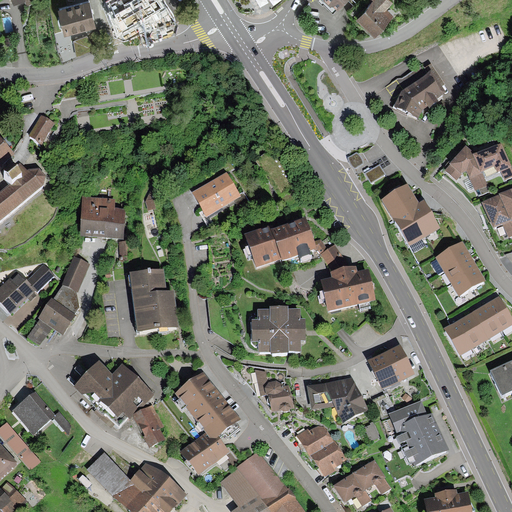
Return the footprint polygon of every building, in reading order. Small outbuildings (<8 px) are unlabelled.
[(90,0),(58,8),(65,36),(97,28),(90,0)] [(162,0),(109,0),(107,2),(125,39),(176,22),(162,0)] [(346,0),(322,0),(330,8),(332,6),(337,10),(346,0)] [(391,2),(388,0),(370,0),(372,2),(356,18),(373,34),(391,16),(384,9),(391,2)] [(88,35),(74,40),(76,56),(96,49),(88,35)] [(394,109),(418,121),(423,112),(447,96),(433,74),(401,94),(394,109)] [(66,93),(63,100),(83,96),(81,83),(72,87),(66,93)] [(30,136),(42,146),(57,124),(44,115),(30,136)] [(1,134),(0,135),(0,163),(14,152),(1,134)] [(497,173),(497,175),(501,173),(505,182),(511,179),(511,167),(503,145),(475,156),(485,178),(497,173)] [(475,156),(466,146),(450,165),(450,166),(445,171),(456,182),(462,176),(467,173),(475,192),(488,186),(485,178),(475,156)] [(267,154),(256,162),(280,200),(291,192),(299,183),(281,153),(267,154)] [(355,170),(363,165),(362,160),(360,156),(357,154),(349,159),(349,163),(352,167),(355,170)] [(0,191),(0,222),(46,185),(31,165),(0,191)] [(365,175),(371,185),(386,176),(380,166),(365,175)] [(242,199),(227,173),(192,194),(207,220),(242,199)] [(419,205),(407,187),(382,202),(410,248),(440,229),(423,203),(419,205)] [(511,188),(500,194),(500,195),(511,221),(511,188)] [(509,239),(511,237),(511,221),(500,195),(482,203),(494,228),(503,224),(509,239)] [(115,200),(83,199),(81,239),(123,241),(124,212),(114,211),(115,200)] [(262,230),(245,236),(257,270),(281,262),(282,264),(299,259),(300,263),(313,258),(311,254),(317,252),(306,219),(270,232),(269,230),(263,232),(262,230)] [(317,250),(318,250),(334,274),(349,271),(345,258),(335,246),(328,250),(320,240),(314,242),(317,250)] [(468,253),(464,245),(437,260),(460,299),(486,283),(481,274),(474,261),(468,253)] [(63,287),(77,295),(90,265),(75,257),(62,286),(63,287)] [(0,287),(0,305),(11,316),(28,300),(31,303),(37,296),(35,294),(36,293),(37,294),(56,276),(45,265),(27,282),(18,272),(0,287)] [(132,272),(139,333),(173,330),(170,290),(165,290),(163,269),(132,272)] [(333,280),(322,283),(329,314),(376,303),(369,273),(357,275),(355,269),(349,271),(334,274),(331,275),(333,280)] [(77,295),(63,287),(38,320),(40,322),(29,338),(40,346),(53,329),(63,336),(77,317),(75,316),(79,309),(77,295)] [(511,327),(511,319),(500,298),(491,303),(481,309),(462,320),(452,326),(444,331),(460,358),(511,327)] [(270,312),(258,312),(259,322),(252,322),(252,346),(258,346),(259,356),(270,356),(270,358),(290,357),(290,355),(302,355),(302,344),(306,344),(306,321),(301,321),(301,311),(289,311),(289,309),(270,309),(270,312)] [(401,348),(369,363),(382,392),(415,377),(401,348)] [(99,399),(118,417),(123,413),(129,418),(155,394),(123,364),(113,374),(99,360),(74,386),(82,395),(94,392),(100,398),(99,399)] [(511,365),(491,375),(503,400),(511,395),(511,365)] [(268,370),(256,370),(262,394),(271,395),(273,409),(294,407),(292,389),(284,390),(283,381),(279,378),(270,377),(268,370)] [(180,454),(199,477),(230,452),(220,441),(225,436),(228,440),(242,429),(239,425),(244,421),(204,372),(175,396),(205,433),(180,454)] [(338,405),(345,420),(371,409),(365,392),(360,378),(311,385),(314,408),(338,405)] [(56,417),(55,416),(36,393),(14,412),(34,436),(53,419),(56,417)] [(389,416),(396,413),(388,395),(374,401),(382,421),(390,417),(389,416)] [(396,413),(389,416),(390,417),(400,440),(398,441),(410,467),(413,465),(416,468),(451,453),(433,415),(428,417),(422,402),(396,413)] [(153,406),(133,416),(138,426),(140,426),(145,436),(144,437),(150,448),(166,440),(160,429),(164,427),(153,406)] [(56,417),(53,419),(68,436),(71,427),(59,412),(55,416),(56,417)] [(5,423),(0,427),(0,436),(31,471),(40,462),(5,423)] [(313,455),(336,439),(326,425),(318,426),(300,437),(313,455)] [(375,425),(366,428),(372,442),(381,439),(375,425)] [(313,455),(326,475),(350,458),(336,439),(313,455)] [(0,479),(18,464),(0,444),(0,479)] [(272,511),(304,511),(259,452),(239,467),(272,511)] [(88,470),(113,496),(133,483),(131,480),(107,454),(88,470)] [(387,476),(376,459),(355,473),(366,489),(387,476)] [(147,465),(131,480),(133,483),(113,496),(130,511),(170,511),(187,495),(168,477),(147,465)] [(231,511),(232,511),(272,511),(239,467),(220,481),(238,506),(231,511)] [(366,489),(355,473),(336,485),(346,502),(366,489)] [(435,498),(425,500),(427,511),(472,511),(469,492),(459,494),(458,489),(434,494),(435,498)] [(364,507),(374,502),(371,495),(360,501),(364,507)]
